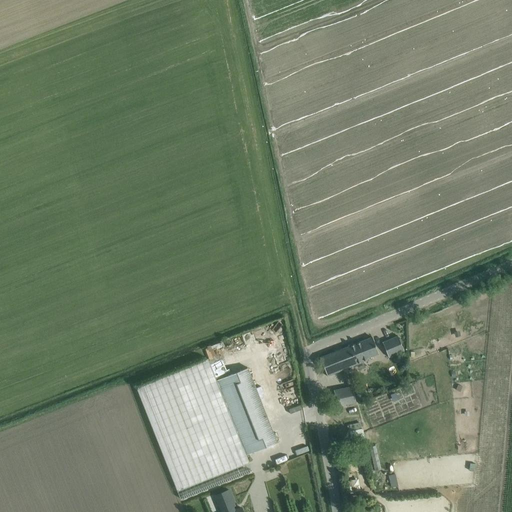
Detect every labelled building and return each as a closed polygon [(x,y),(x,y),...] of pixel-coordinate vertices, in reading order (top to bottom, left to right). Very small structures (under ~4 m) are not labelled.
[(378,353),(376,346),(372,336),(320,357),(327,375),(363,361),(363,363),(365,362),(365,360),(371,358),(370,356),(378,353)] [(403,350),(402,345),(398,336),(383,342),(389,356),(403,350)] [(248,367),(217,379),(247,454),(277,442),(248,367)] [(352,387),(343,388),(333,390),(337,406),(347,404),(355,402),(352,387)] [(365,440),(363,428),(350,430),(352,443),(365,440)] [(229,490),(215,496),(221,511),(242,511),(241,507),(235,509),(234,506),(236,505),(229,490)]
